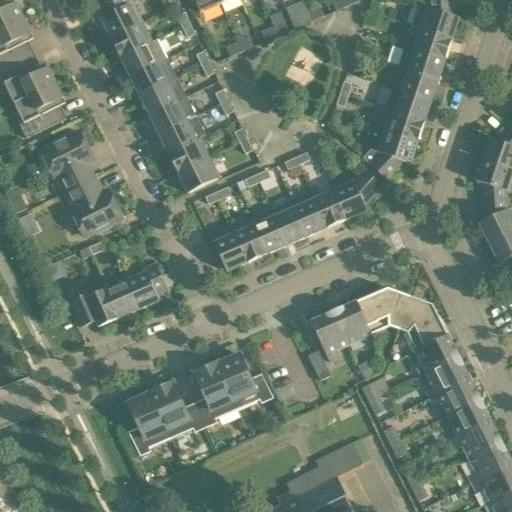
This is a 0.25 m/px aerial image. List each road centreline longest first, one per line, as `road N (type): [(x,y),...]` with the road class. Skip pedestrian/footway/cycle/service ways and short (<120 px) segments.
road 1 (residential): [(205,325),(46,0)]
road 2 (residential): [(426,240),(504,0)]
road 3 (residential): [(205,325),(406,240),(426,240)]
road 4 (residential): [(0,410),(205,325)]
road 5 (residential): [(511,401),(426,240)]
